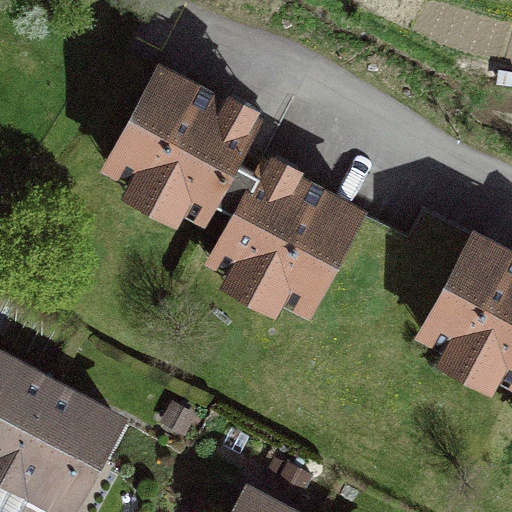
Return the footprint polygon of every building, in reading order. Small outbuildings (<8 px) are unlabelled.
[(257,118),(162,68),(110,165),(205,215),(212,201),(232,212),(254,170),(234,160),(257,118)] [(379,288),(394,259),(407,235),(260,157),(254,170),(232,212),(209,254),(303,305),(327,260),(379,288)] [(511,377),(511,253),(422,206),(407,235),(394,259),(448,287),(425,331),(511,377)] [(0,477),(1,475),(52,380),(18,362),(16,365),(0,356),(0,477)] [(1,475),(0,477),(58,506),(82,462),(75,459),(82,446),(99,456),(118,420),(53,381),(52,380),(1,475)] [(293,511),(244,489),(232,511),(293,511)]
